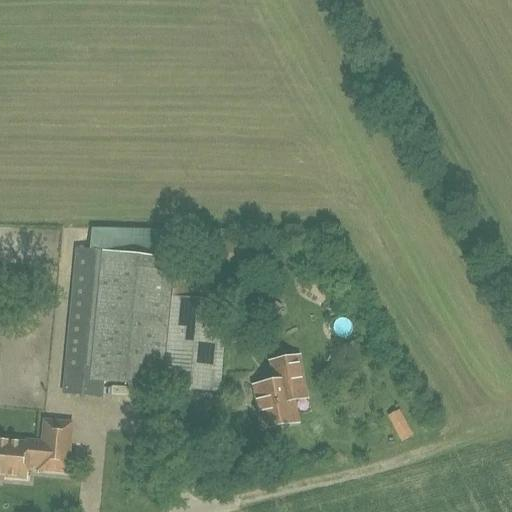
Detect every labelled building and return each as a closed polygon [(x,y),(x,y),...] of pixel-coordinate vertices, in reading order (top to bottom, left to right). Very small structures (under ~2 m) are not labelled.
[(76,250),(63,394),(100,397),(102,381),(160,386),(169,297),(172,259),(76,250)] [(169,297),(160,386),(217,392),(225,302),(169,297)] [(305,398),(297,358),(271,363),(275,384),(255,388),(262,429),(296,423),(292,401),(305,398)] [(438,389),(429,394),(441,417),(451,412),(438,389)] [(387,449),(413,442),(405,411),(379,418),(387,449)] [(66,472),(69,443),(71,444),(73,422),(42,419),(40,441),(43,441),(43,444),(27,443),(27,445),(0,442),(0,476),(25,479),(27,465),(40,466),(40,470),(66,472)]
